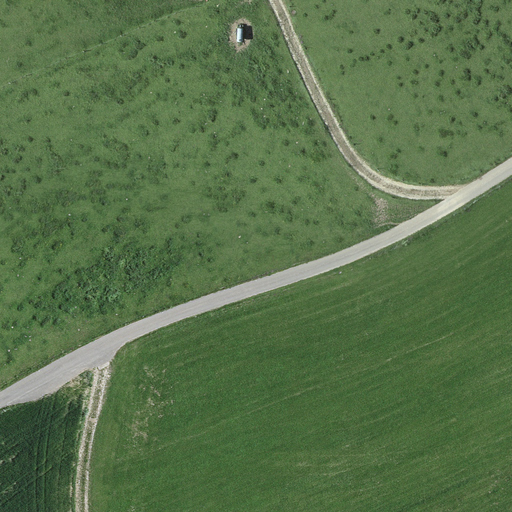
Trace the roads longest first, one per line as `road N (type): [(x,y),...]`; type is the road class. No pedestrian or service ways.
road 1 (track): [(511,166),(412,226),(151,322),(0,399)]
road 2 (track): [(468,195),(395,189),(351,159),(274,0)]
road 3 (track): [(105,343),(93,511)]
